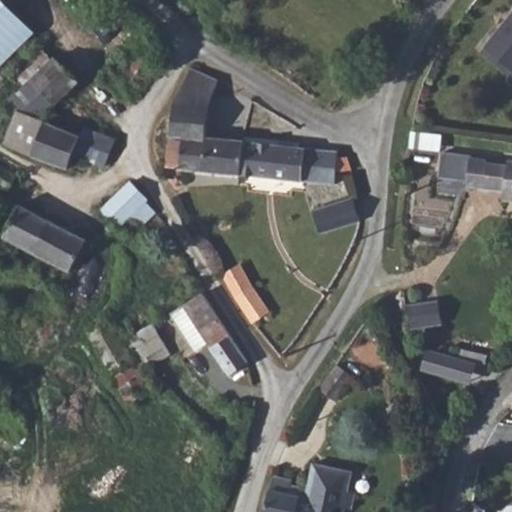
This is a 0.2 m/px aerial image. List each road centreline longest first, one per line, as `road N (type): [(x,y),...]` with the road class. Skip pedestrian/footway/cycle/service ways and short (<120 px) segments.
road 1 (residential): [(368,139),(192,44),(155,105),(140,163),(171,230),(282,385)]
road 2 (unclassified): [(282,385),(371,282),(380,203),(368,139)]
road 3 (unclassified): [(368,139),(442,0)]
road 4 (residential): [(452,511),(469,442),(511,383)]
road 5 (unclassified): [(244,511),(282,385)]
